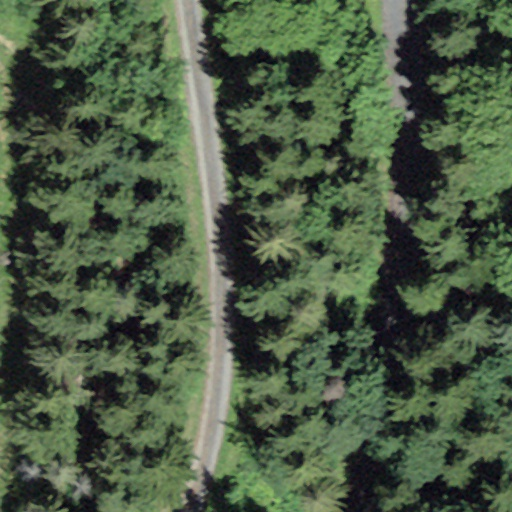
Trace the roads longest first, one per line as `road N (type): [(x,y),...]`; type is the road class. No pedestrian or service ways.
road 1 (track): [(324,511),(370,390),(399,111),(393,0)]
road 2 (unclassified): [(192,511),(226,355),(190,0)]
